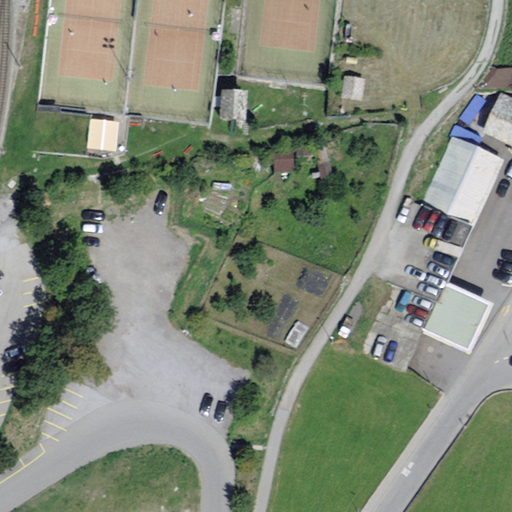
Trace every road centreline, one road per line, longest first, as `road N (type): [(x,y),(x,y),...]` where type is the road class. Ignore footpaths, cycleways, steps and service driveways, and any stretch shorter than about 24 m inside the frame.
road 1 (residential): [(216,511),(221,446),(212,435),(179,427),(135,425),(69,446),(0,487)]
road 2 (residential): [(487,360),(385,511)]
